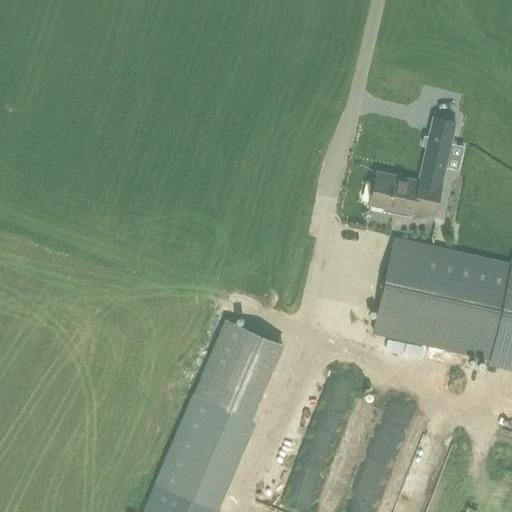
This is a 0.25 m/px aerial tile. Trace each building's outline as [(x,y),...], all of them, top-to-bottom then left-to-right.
[(418,176),(417,182),(377,172),(369,204),(413,214),(413,212),(432,216),(440,182),(418,176)] [(511,255),(510,264),(395,238),(373,332),(489,358),(488,364),(511,368),(511,255)] [(249,348),(275,359),(282,343),(226,319),(194,394),(227,409),(231,410),(237,395),(230,392),(249,348)] [(227,409),(194,394),(193,394),(154,483),(188,498),(227,409)] [(328,413),(293,506),(308,511),(314,511),(349,421),(328,413)]
